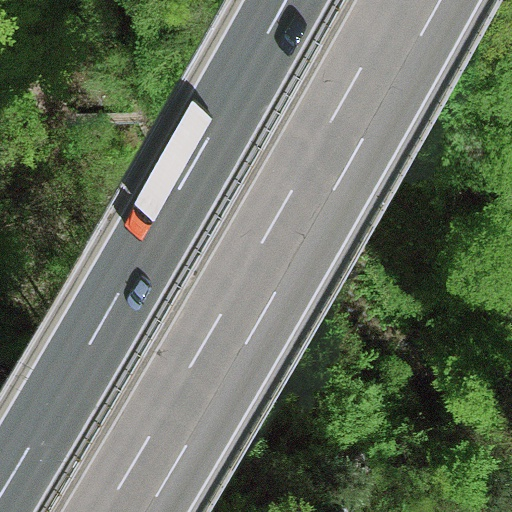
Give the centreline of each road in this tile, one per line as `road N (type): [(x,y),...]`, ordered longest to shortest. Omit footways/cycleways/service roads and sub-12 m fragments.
road 1 (motorway): [(124,511),(418,0)]
road 2 (motorway): [(286,0),(0,493)]
